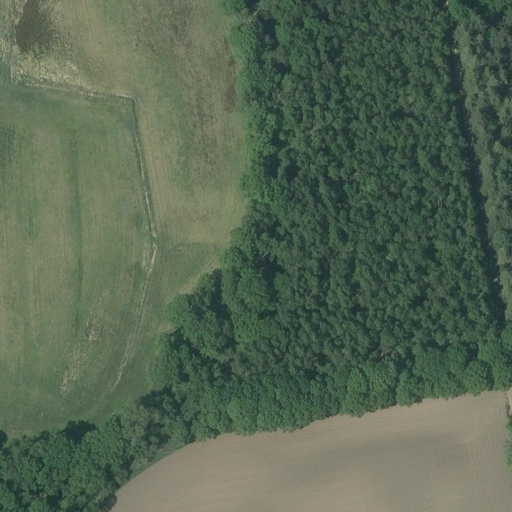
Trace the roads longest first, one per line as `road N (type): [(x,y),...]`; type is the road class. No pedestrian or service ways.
road 1 (track): [(509,373),(445,0)]
road 2 (track): [(247,420),(509,373)]
